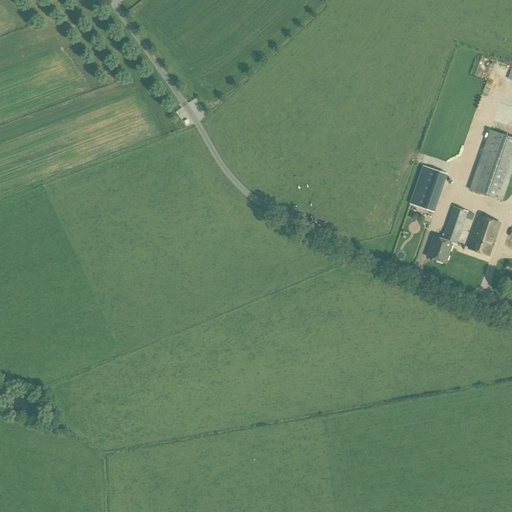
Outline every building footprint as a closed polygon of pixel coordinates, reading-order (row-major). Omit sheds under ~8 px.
[(475,154),(484,119),(473,116),(464,151),(475,154)] [(511,138),(490,131),(470,191),(503,202),(511,174),(511,138)] [(423,167),(410,205),(433,213),(446,175),(423,167)] [(435,238),(427,258),(446,264),(453,244),(457,246),(468,213),(453,208),(442,240),(435,238)] [(480,217),(469,250),(490,257),(501,224),(480,217)]
